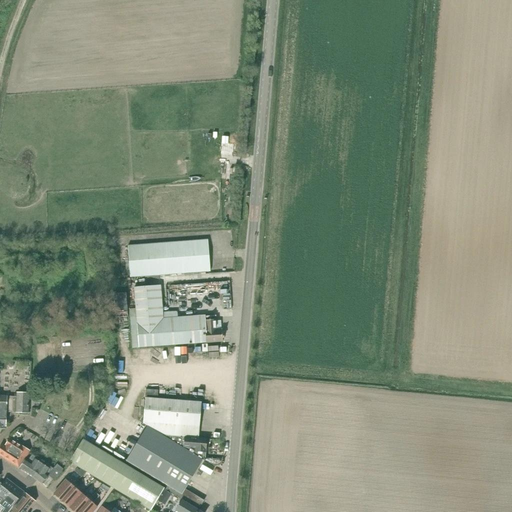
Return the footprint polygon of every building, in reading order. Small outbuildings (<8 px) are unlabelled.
[(210,272),(208,240),(128,246),(130,278),(210,272)] [(158,286),(134,288),(139,348),(223,341),(222,329),(216,330),(215,319),(205,320),(205,318),(161,322),(158,286)] [(0,428),(5,429),(6,411),(29,413),(30,393),(16,392),(16,396),(0,395),(0,428)] [(161,435),(198,438),(201,403),(146,398),(143,423),(148,426),(147,427),(161,435)] [(206,462),(161,435),(147,427),(127,461),(169,486),(184,494),(187,490),(203,461),(206,463),(206,462)] [(207,439),(198,438),(161,435),(206,462),(207,439)] [(2,444),(0,446),(0,455),(19,467),(29,450),(10,438),(5,445),(2,444)] [(85,438),(71,460),(151,510),(165,488),(85,438)] [(26,458),(19,468),(42,483),(48,475),(54,479),(63,469),(56,464),(53,468),(32,454),(28,459),(26,458)] [(5,499),(15,485),(7,479),(1,487),(0,486),(0,505),(5,499)] [(62,501),(76,485),(73,482),(71,484),(67,480),(54,494),(62,501)] [(5,499),(0,505),(0,506),(5,510),(3,511),(9,511),(24,492),(15,485),(5,499)] [(80,488),(76,485),(62,501),(70,508),(82,494),(78,490),(80,488)] [(187,490),(184,494),(169,486),(167,490),(184,500),(200,510),(206,501),(187,490)] [(164,490),(158,500),(165,505),(171,494),(164,490)] [(96,493),(92,498),(79,511),(93,511),(98,507),(94,504),(100,496),(96,493)] [(26,511),(35,502),(26,494),(12,510),(10,511),(26,511)] [(70,508),(74,511),(79,511),(92,498),(88,495),(86,497),(82,494),(70,508)] [(136,511),(140,505),(131,498),(128,502),(131,504),(130,507),(136,511)] [(178,510),(176,511),(201,511),(183,501),(178,510)]
